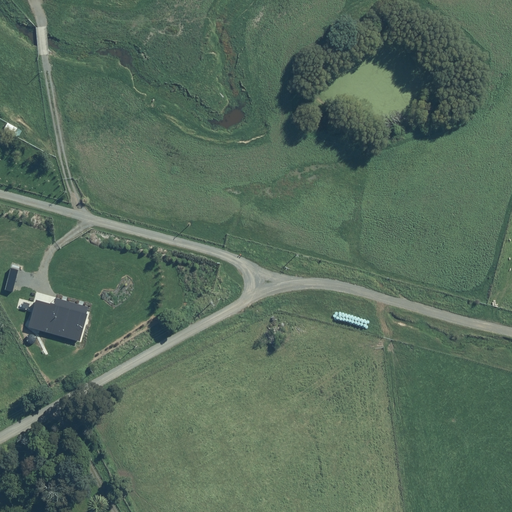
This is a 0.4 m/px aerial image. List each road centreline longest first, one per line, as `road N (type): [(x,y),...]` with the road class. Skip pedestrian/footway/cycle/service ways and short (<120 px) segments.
road 1 (residential): [(0,439),(268,289)]
road 2 (residential): [(0,192),(239,260),(268,289)]
road 3 (unclassified): [(268,289),(317,282),(511,330)]
